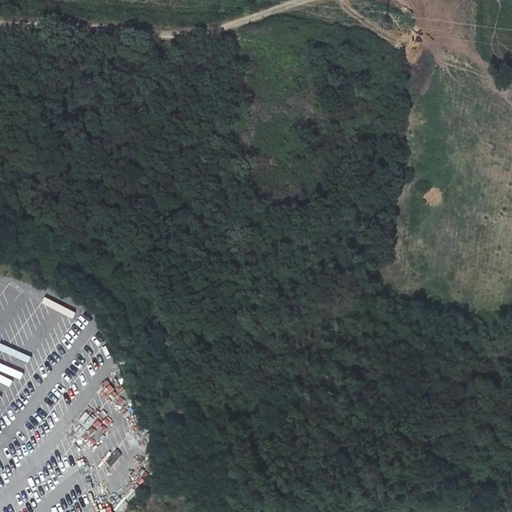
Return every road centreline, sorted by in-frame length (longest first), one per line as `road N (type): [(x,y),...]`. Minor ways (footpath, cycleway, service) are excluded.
road 1 (track): [(309,0),(180,35),(0,20)]
road 2 (unknown): [(1,511),(116,367)]
road 3 (unknown): [(0,448),(93,326)]
road 4 (unknown): [(44,511),(131,401)]
